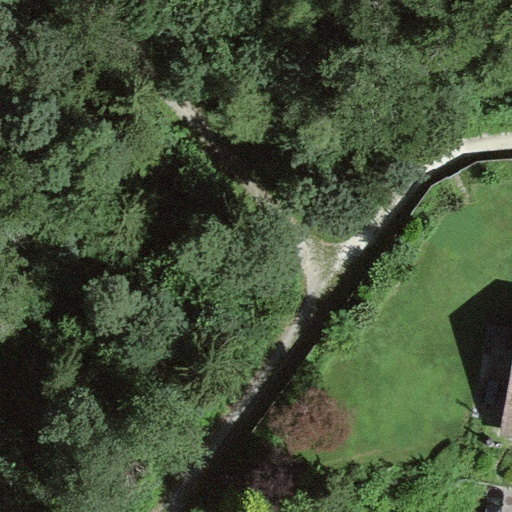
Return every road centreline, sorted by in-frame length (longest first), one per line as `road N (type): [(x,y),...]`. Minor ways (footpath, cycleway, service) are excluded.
road 1 (track): [(511,135),(412,162),(316,273),(245,397),(162,511)]
road 2 (track): [(316,273),(92,0)]
